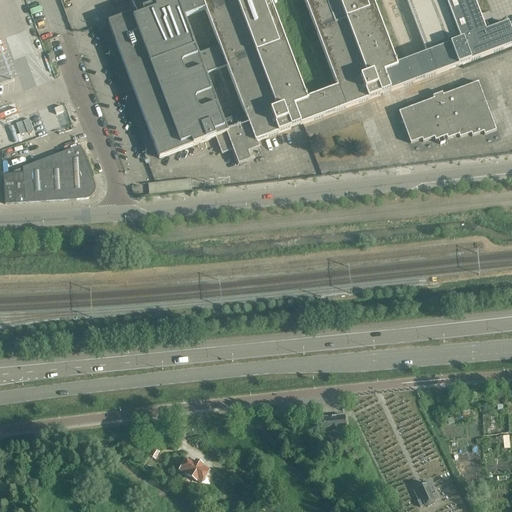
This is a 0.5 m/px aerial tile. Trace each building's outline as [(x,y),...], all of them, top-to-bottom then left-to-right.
[(201,0),(168,0),(108,23),(115,41),(154,145),(159,159),(215,138),(222,154),(233,150),(238,165),(251,160),(248,152),(260,148),(257,142),(255,142),(244,113),(223,121),(205,75),(227,66),(219,47),(198,55),(184,18),(205,10),(201,0)] [(370,0),(201,0),(205,10),(219,47),(227,66),(244,113),(255,142),(257,142),(437,74),(429,53),(427,54),(396,65),(370,0)] [(406,0),(427,54),(429,53),(437,74),(511,45),(511,35),(508,23),(485,32),(473,0),(406,0)] [(433,99),(399,112),(410,144),(422,140),(423,142),(434,138),(435,141),(446,137),(447,140),(459,136),(460,138),(471,134),(472,137),(483,133),(484,135),(496,131),(478,83),(443,96),(442,93),(432,97),(433,99)] [(62,106),(54,109),(56,114),(64,112),(62,106)] [(29,119),(23,121),(27,132),(33,130),(29,119)] [(22,122),(16,124),(20,135),(26,133),(22,122)] [(22,145),(37,139),(35,134),(20,140),(22,145)] [(23,173),(3,175),(5,204),(86,199),(89,198),(91,197),(92,196),(94,193),(95,190),(95,186),(94,183),(80,146),(23,168),(23,173)] [(149,192),(192,190),(192,180),(149,182),(149,192)] [(344,416),(323,418),(324,433),(345,431),(344,416)] [(333,440),(323,441),(324,449),(334,447),(333,440)] [(353,453),(352,445),(344,446),(345,454),(353,453)] [(154,460),(159,453),(154,450),(149,457),(154,460)] [(353,453),(351,458),(358,460),(360,452),(354,450),(353,453)] [(186,461),(186,460),(179,471),(201,484),(205,477),(207,478),(209,476),(207,474),(209,470),(195,462),(189,458),(186,461)] [(429,484),(415,490),(422,505),(428,508),(434,505),(436,499),(429,484)]
